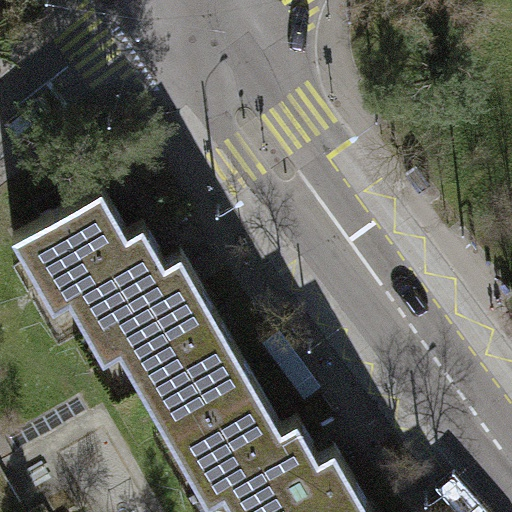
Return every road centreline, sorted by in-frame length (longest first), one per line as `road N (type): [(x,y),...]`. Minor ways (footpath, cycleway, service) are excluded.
road 1 (secondary): [(511,465),(170,12)]
road 2 (residential): [(170,12),(87,58),(0,125)]
